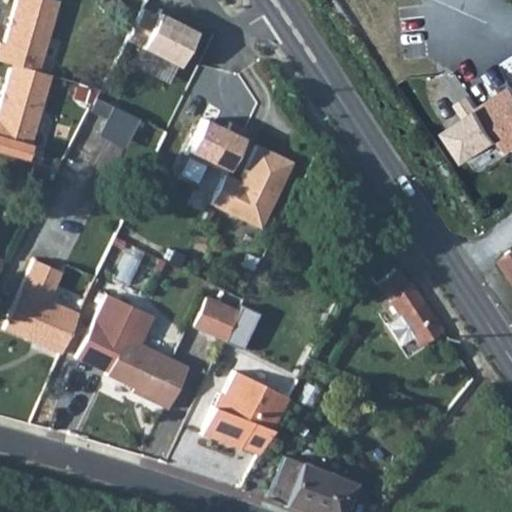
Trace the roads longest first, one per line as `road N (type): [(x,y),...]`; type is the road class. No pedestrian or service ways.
road 1 (secondary): [(278,8),(511,358)]
road 2 (residential): [(0,438),(238,511)]
road 3 (unknown): [(391,511),(497,336)]
